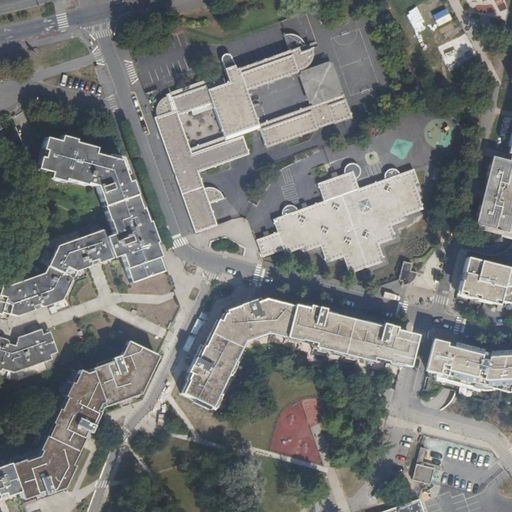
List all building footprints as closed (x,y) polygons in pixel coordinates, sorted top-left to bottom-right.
[(162,99),(158,102),(156,108),(156,110),(156,116),(154,117),(177,184),(195,233),(216,225),(208,204),(223,199),(222,195),(219,192),(212,189),(208,188),(203,189),(197,173),(200,172),(228,162),(248,155),(242,137),(252,133),(259,130),(266,148),(286,141),(314,131),(317,130),(316,129),(333,123),(334,124),(351,118),(343,95),(308,107),(258,125),(246,91),(297,73),(296,71),(301,70),(305,67),(309,62),(312,55),(311,49),(299,52),(298,48),(305,45),(301,39),(295,35),(289,34),(282,35),(288,51),(267,58),(235,70),(230,57),(227,55),(225,55),(223,56),(220,59),(228,82),(224,84),(221,79),(220,79),(213,75),(208,74),(201,75),(203,81),(170,93),(165,95),(166,97),(162,99)] [(331,61),(297,73),(308,107),(343,95),(331,61)] [(511,80),(511,82),(511,134),(507,154),(511,155),(509,161),(492,157),(474,225),(499,231),(511,234),(511,205),(511,202),(511,80)] [(42,148),(38,162),(35,169),(50,174),(48,179),(63,183),(64,180),(85,186),(86,184),(95,187),(107,221),(108,221),(113,235),(104,237),(112,259),(120,255),(130,280),(163,270),(158,258),(159,257),(155,243),(156,243),(148,222),(147,222),(142,209),(140,209),(130,181),(127,182),(119,161),(94,154),(95,149),(74,143),(74,141),(60,137),(59,139),(58,142),(44,138),(42,148)] [(264,237),(256,240),(262,257),(283,250),(285,254),(302,248),(303,252),(320,246),(326,263),(343,257),(349,274),(384,262),(378,245),(395,238),(390,226),(407,220),(406,215),(423,209),(415,189),(419,187),(413,170),(399,174),(398,172),(393,169),(391,169),(387,172),(384,175),(384,180),(358,189),(355,180),(358,178),(359,176),(360,172),(359,168),(355,164),(352,164),(349,165),(346,167),(344,170),(344,175),(338,177),(336,172),(330,174),(331,179),(317,184),(323,201),(307,207),(305,203),(301,205),(302,209),(297,210),(296,208),(294,207),(291,205),(288,206),(284,208),(282,211),(282,216),(273,219),(277,232),(269,235),(267,231),(263,232),(264,237)] [(9,286),(0,283),(0,287),(29,312),(33,310),(32,307),(39,304),(40,306),(43,307),(62,300),(75,272),(88,267),(90,265),(90,262),(96,260),(98,264),(112,259),(104,237),(102,230),(56,246),(44,273),(9,286)] [(511,272),(511,273),(506,272),(506,269),(466,259),(457,296),(497,306),(498,302),(508,304),(511,304),(511,272)] [(410,271),(411,264),(402,262),(397,280),(401,281),(401,285),(402,286),(409,282),(413,278),(416,272),(410,271)] [(0,287),(0,314),(1,315),(2,312),(17,316),(29,312),(0,287)] [(196,361),(194,359),(191,367),(193,368),(190,374),(187,380),(188,380),(181,394),(211,408),(236,359),(243,343),(267,335),(298,343),(299,341),(314,345),(313,349),(370,363),(371,360),(400,366),(402,357),(408,336),(386,331),(387,327),(380,326),(379,329),(322,315),(323,311),(315,309),(314,312),(293,307),(292,308),(264,301),(259,303),(258,300),(239,307),(239,308),(225,313),(226,315),(223,315),(219,322),(216,321),(204,346),(196,361)] [(0,371),(1,369),(14,373),(51,359),(49,355),(56,352),(49,332),(42,334),(40,329),(17,337),(15,346),(8,344),(8,341),(7,340),(0,338),(0,371)] [(37,501),(51,496),(63,492),(62,489),(73,467),(70,466),(86,433),(89,434),(101,408),(139,394),(157,357),(126,342),(120,356),(116,357),(110,363),(82,373),(80,372),(78,372),(49,432),(37,457),(23,462),(23,460),(9,465),(18,493),(21,500),(35,495),(37,501)] [(511,362),(489,357),(435,343),(427,374),(434,375),(434,378),(435,378),(434,380),(436,381),(436,383),(478,393),(480,387),(507,395),(510,387),(511,386),(511,362)] [(4,498),(17,493),(18,493),(9,465),(8,464),(0,467),(0,494),(3,494),(4,498)] [(434,469),(417,464),(413,480),(424,483),(430,485),(434,469)] [(422,511),(419,500),(401,506),(399,507),(385,511),(422,511)]
